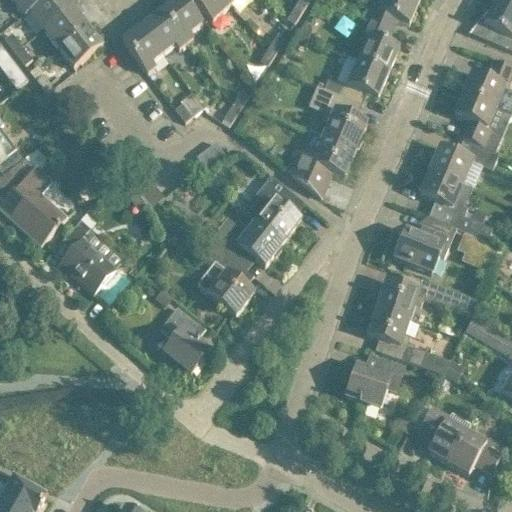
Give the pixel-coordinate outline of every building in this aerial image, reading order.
[(49,0),(10,0),(9,1),(25,20),(28,18),(49,0)] [(43,36),(78,9),(74,4),(69,8),(62,0),(49,0),(28,18),(43,36)] [(202,29),(180,0),(160,15),(186,49),(194,43),(191,38),(202,29)] [(230,11),(220,0),(187,0),(212,27),(230,11)] [(241,0),(220,0),(230,11),(241,0)] [(304,14),(313,0),(301,0),(296,9),(304,14)] [(408,29),(419,4),(410,0),(378,0),(367,25),(392,36),(397,25),(408,29)] [(511,0),(499,0),(497,3),(511,11),(511,0)] [(511,11),(497,3),(484,28),(494,34),(488,46),(511,55),(511,11)] [(58,54),(87,32),(75,16),(80,12),(78,9),(43,36),(58,54)] [(295,29),(304,14),(296,9),(287,23),(295,29)] [(186,49),(160,15),(141,30),(163,59),(176,49),(180,54),(186,49)] [(387,48),(392,36),(367,25),(367,26),(360,23),(346,59),(359,65),(388,77),(399,52),(387,48)] [(308,27),(298,37),(308,41),(308,27)] [(163,59),(141,30),(121,45),(147,78),(156,72),(152,68),(163,59)] [(98,46),(87,32),(58,54),(73,73),(107,47),(104,42),(98,46)] [(278,56),(287,42),(279,37),(270,51),(278,56)] [(13,38),(6,43),(16,56),(23,51),(13,38)] [(0,72),(17,94),(27,86),(0,50),(0,72)] [(33,64),(23,51),(16,56),(26,69),(33,64)] [(269,70),(278,56),(270,51),(261,65),(269,70)] [(377,103),(388,77),(359,65),(348,90),(330,82),(325,94),(354,107),(361,110),(366,98),(377,103)] [(504,88),(510,91),(511,86),(511,73),(492,65),(485,82),(471,76),(462,97),(494,111),(504,88)] [(53,92),(43,79),(36,84),(46,98),(53,92)] [(354,107),(325,94),(318,91),(312,106),(327,113),(322,124),(325,125),(320,137),(356,154),(357,152),(358,152),(362,142),(361,142),(367,128),(349,121),(354,107)] [(240,114),(250,99),(242,94),(233,109),(240,114)] [(72,111),(61,97),(54,103),(65,117),(72,111)] [(182,109),(175,114),(185,128),(204,113),(192,97),(180,107),(182,109)] [(511,119),(494,111),(462,97),(453,120),(466,125),(459,142),(470,147),(494,158),(503,139),(511,119)] [(240,114),(233,109),(223,123),(231,128),(240,114)] [(0,174),(6,182),(24,167),(11,152),(3,158),(0,153),(0,128),(2,127),(0,124),(0,174)] [(344,182),(356,154),(320,137),(311,159),(300,154),(291,179),(321,203),(327,189),(321,186),(326,174),(344,182)] [(203,186),(225,160),(215,147),(196,162),(203,171),(194,178),(203,186)] [(499,160),(494,158),(470,147),(464,162),(439,151),(429,177),(460,190),(470,168),(491,177),(499,160)] [(30,166),(27,171),(24,167),(6,182),(11,188),(2,198),(7,203),(0,211),(0,214),(41,251),(65,224),(38,199),(51,185),(30,166)] [(471,195),(460,190),(429,177),(419,199),(451,213),(449,216),(454,218),(449,230),(449,232),(453,233),(471,241),(483,246),(487,247),(493,233),(464,222),(468,213),(466,209),(471,195)] [(259,197),(243,217),(252,224),(258,228),(258,229),(282,249),(300,226),(289,217),(300,204),(271,182),(259,197)] [(151,185),(138,195),(151,211),(163,202),(151,185)] [(441,264),(453,233),(449,232),(449,230),(427,221),(419,241),(405,235),(394,263),(426,276),(432,260),(441,264)] [(79,226),(62,245),(72,255),(60,268),(93,298),(111,278),(84,254),(96,240),(79,226)] [(223,231),(209,248),(224,260),(236,270),(237,269),(247,257),(265,272),(282,249),(258,229),(248,242),(242,237),(237,243),(223,231)] [(464,238),(458,253),(477,260),(483,246),(471,241),(464,238)] [(208,280),(198,292),(207,300),(235,322),(254,298),(244,291),(252,280),(237,269),(236,270),(224,260),(217,269),(208,280)] [(480,306),(434,290),(407,281),(403,292),(385,286),(376,313),(408,323),(413,310),(420,312),(422,306),(429,308),(430,306),(472,320),(480,306)] [(161,295),(154,303),(164,312),(171,304),(161,295)] [(177,312),(159,335),(173,346),(164,358),(190,379),(209,355),(189,340),(198,329),(177,312)] [(403,337),(408,323),(376,313),(366,341),(384,347),(380,358),(419,371),(443,379),(450,366),(424,357),(408,352),(412,340),(403,337)] [(509,360),(511,354),(511,342),(474,321),(466,337),(509,360)] [(356,370),(345,402),(355,405),(355,406),(359,408),(359,406),(379,413),(386,393),(395,396),(403,372),(376,363),(372,376),(356,370)] [(511,403),(511,382),(503,398),(511,403)] [(448,468),(465,437),(448,427),(452,419),(433,409),(418,435),(435,444),(427,457),(448,468)] [(404,423),(398,433),(408,439),(414,429),(404,423)] [(505,453),(487,443),(485,448),(465,437),(448,468),(468,480),(475,467),(491,476),(505,453)] [(13,482),(2,502),(19,511),(39,511),(46,501),(13,482)] [(19,511),(2,502),(0,504),(0,511),(19,511)]
